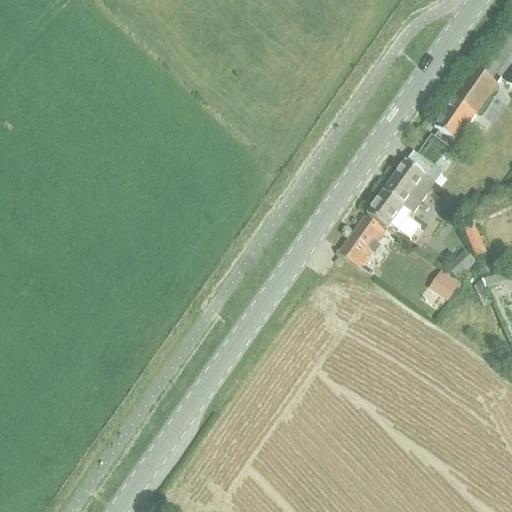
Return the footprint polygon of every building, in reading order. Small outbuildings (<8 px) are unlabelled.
[(455,145),(496,87),(473,71),(433,130),(455,145)] [(427,196),(424,194),(435,177),(433,172),(412,157),(404,169),(402,168),(366,219),(386,233),(403,210),(412,217),(427,196)] [(471,220),(488,214),(484,202),(466,208),(471,220)] [(375,246),(383,235),(364,221),(338,256),(371,280),(373,277),(363,270),(372,258),(374,259),(381,250),(375,246)] [(474,260),(485,256),(471,222),(460,226),(474,260)] [(463,254),(445,271),(455,282),(473,265),(463,254)] [(441,276),(429,292),(448,305),(459,289),(441,276)] [(506,277),(485,283),(487,290),(508,284),(506,277)] [(483,289),(475,293),(482,310),(490,306),(483,289)]
